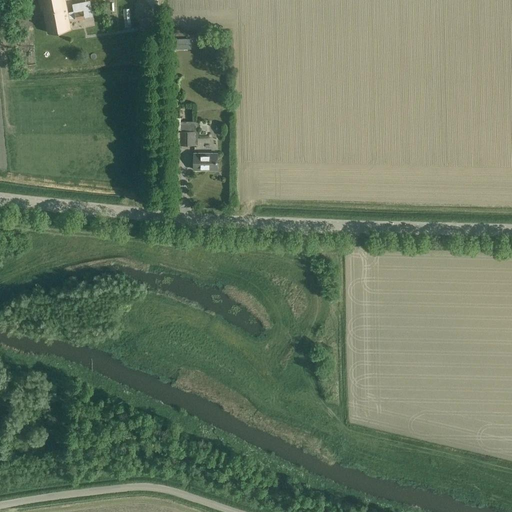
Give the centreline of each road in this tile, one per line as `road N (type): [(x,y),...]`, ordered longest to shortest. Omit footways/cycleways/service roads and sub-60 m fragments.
road 1 (tertiary): [(0,199),(185,218),(511,229)]
road 2 (unclassified): [(234,511),(151,487),(0,505)]
